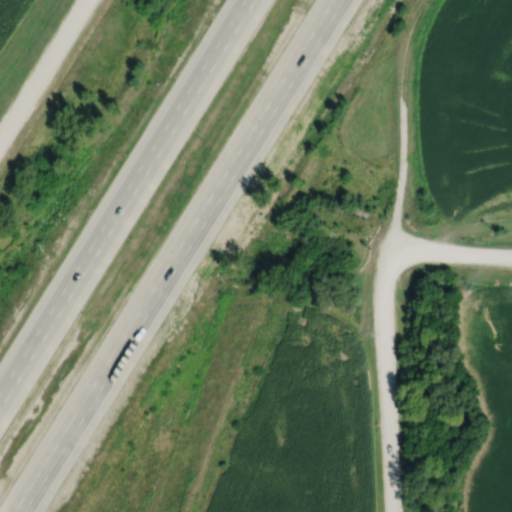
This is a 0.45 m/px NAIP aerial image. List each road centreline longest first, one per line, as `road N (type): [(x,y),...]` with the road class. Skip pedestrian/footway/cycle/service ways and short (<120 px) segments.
road 1 (motorway): [(27,511),(337,0)]
road 2 (motorway): [(249,0),(0,406)]
road 3 (tertiary): [(511,265),(399,247),(394,256),(384,284),(392,511)]
road 4 (track): [(399,247),(403,65),(427,0)]
road 5 (tertiary): [(84,0),(0,136)]
